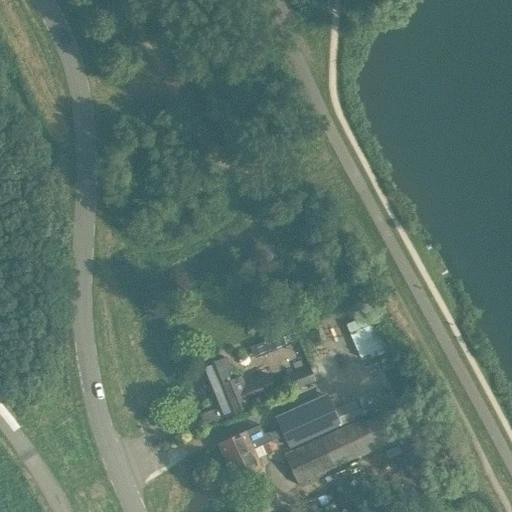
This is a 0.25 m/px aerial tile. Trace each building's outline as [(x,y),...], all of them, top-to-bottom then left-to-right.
[(289,319),(270,327),(279,348),(298,341),(289,319)] [(361,354),(384,346),(375,322),(352,331),(361,354)] [(244,386),(240,377),(234,379),(226,357),(202,366),(216,401),(218,401),(220,406),(199,414),(204,425),(252,406),(250,401),(276,391),(270,376),(244,386)] [(308,368),(282,379),(288,392),(313,381),(308,368)] [(327,396),(277,418),(281,426),(285,435),(291,448),(362,416),(355,402),(355,401),(333,410),(327,396)] [(397,441),(427,427),(414,398),(364,422),(362,418),(284,455),(297,484),(334,468),(397,439),(397,441)] [(244,430),(216,443),(225,462),(272,440),(268,432),(264,434),(259,423),(244,430)] [(272,440),(225,462),(233,480),(262,468),(257,458),(265,454),(265,453),(277,448),(276,445),(273,440),(272,440)]
